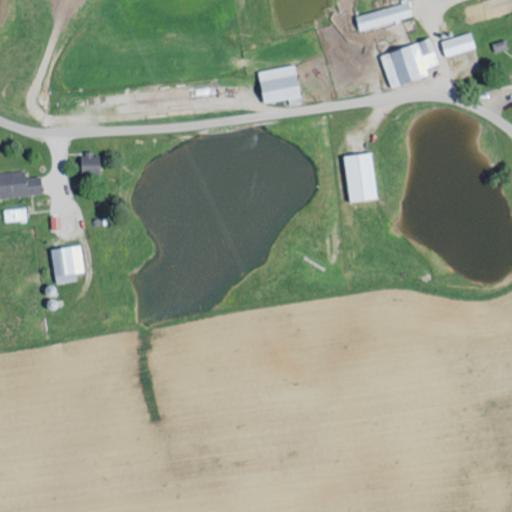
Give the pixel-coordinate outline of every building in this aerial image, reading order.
[(359,15),(362,30),(416,17),(413,2),(359,15)] [(479,48),(474,31),(443,41),(448,57),(479,48)] [(394,88),(432,76),(429,68),(442,64),(434,39),(384,54),(394,88)] [(497,51),(510,48),(509,40),(495,43),(497,51)] [(305,97),(299,65),(262,71),(267,103),(305,97)] [(96,151),(83,151),(85,182),(96,182),(95,174),(105,174),(104,155),(96,156),(96,151)] [(354,203),(382,198),(375,152),(346,156),(354,203)] [(0,172),(0,196),(45,195),(45,177),(29,178),(29,172),(0,172)] [(6,210),(7,223),(30,220),(28,207),(6,210)] [(55,248),(58,283),(79,281),(78,273),(87,272),(84,245),(55,248)]
